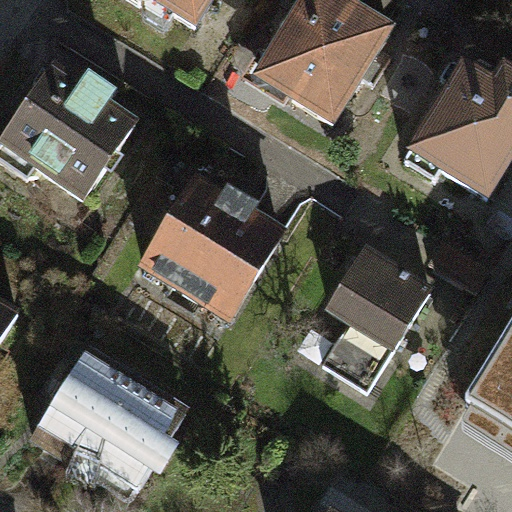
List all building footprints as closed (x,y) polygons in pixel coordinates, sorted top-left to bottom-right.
[(194,27),(211,0),(129,0),(138,8),(153,3),(194,27)] [(331,130),(390,35),(333,0),(306,0),(255,82),(331,130)] [(493,87),(462,69),(403,170),(434,188),(441,175),(487,202),(511,159),(511,78),(502,73),(493,87)] [(81,92),(53,73),(0,150),(0,166),(24,183),(34,169),(82,202),(133,127),(104,108),(110,98),(88,83),(81,92)] [(222,201),(192,184),(140,271),(229,323),(280,237),(248,218),(255,207),(228,191),(222,201)] [(486,274),(440,247),(428,267),(474,294),(486,274)] [(430,295),(364,253),(325,314),(345,326),(318,367),(364,397),(430,295)] [(0,342),(15,318),(0,308),(0,342)] [(511,336),(465,413),(511,441),(511,336)] [(78,457),(136,493),(184,415),(87,355),(34,441),(73,465),(78,457)]
